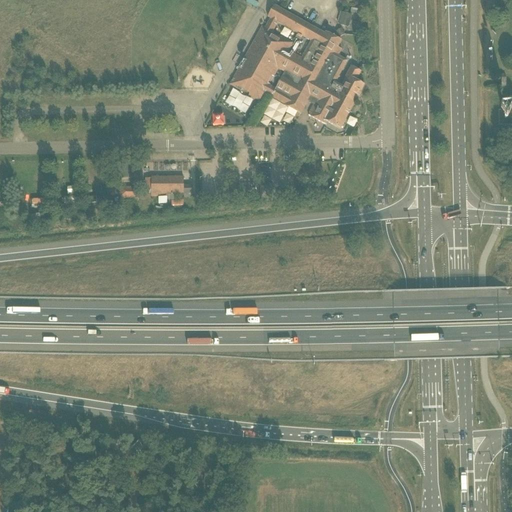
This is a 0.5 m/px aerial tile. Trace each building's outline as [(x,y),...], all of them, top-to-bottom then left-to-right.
[(259,4),(250,0),(247,0),(246,3),(256,9),(259,4)] [(239,68),(230,85),(241,91),(242,89),(250,94),(249,96),(260,102),(265,94),(266,94),(271,97),(271,98),(285,106),(300,115),(308,102),(314,105),(309,113),(312,115),(310,117),(326,126),(328,123),(340,130),(364,86),(356,82),(361,72),(352,67),(340,88),(337,86),(339,83),(336,81),(347,62),(338,57),(342,50),(338,48),(341,41),(326,33),(325,35),(274,7),(268,18),(270,19),(265,29),(262,27),(244,61),(246,62),(241,69),(239,68)] [(337,23),(339,24),(343,25),(346,14),(340,13),(337,23)] [(342,29),(336,32),(340,38),(345,35),(342,29)] [(245,114),(252,101),(232,90),(225,103),(245,114)] [(224,125),(223,114),(211,114),(211,126),(224,125)] [(283,122),(290,124),(292,116),(285,114),(283,122)] [(263,116),(260,124),(268,126),(270,119),(263,116)] [(57,167),(59,190),(75,189),(74,166),(57,167)] [(316,167),(295,168),(296,181),(316,181),(316,167)] [(48,169),(29,170),(30,189),(49,189),(48,169)] [(184,197),(184,178),(151,178),(152,197),(184,197)] [(120,188),(120,201),(139,201),(139,189),(120,188)]
